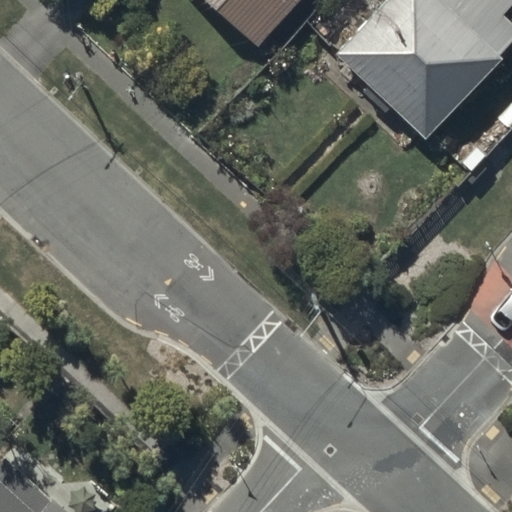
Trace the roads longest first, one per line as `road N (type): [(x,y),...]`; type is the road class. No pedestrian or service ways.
road 1 (residential): [(0,118),(361,448)]
road 2 (residential): [(511,328),(420,426),(361,448)]
road 3 (residential): [(361,448),(300,470),(260,511)]
